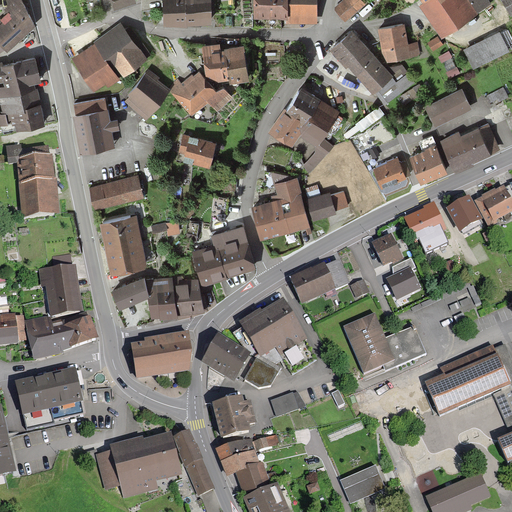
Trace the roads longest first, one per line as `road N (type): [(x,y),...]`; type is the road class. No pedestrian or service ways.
road 1 (tertiary): [(110,338),(47,39)]
road 2 (residential): [(47,39),(115,16),(167,30),(322,39)]
road 3 (tertiary): [(511,155),(271,276)]
road 4 (residential): [(322,39),(278,102),(251,172),(248,215),(271,276)]
